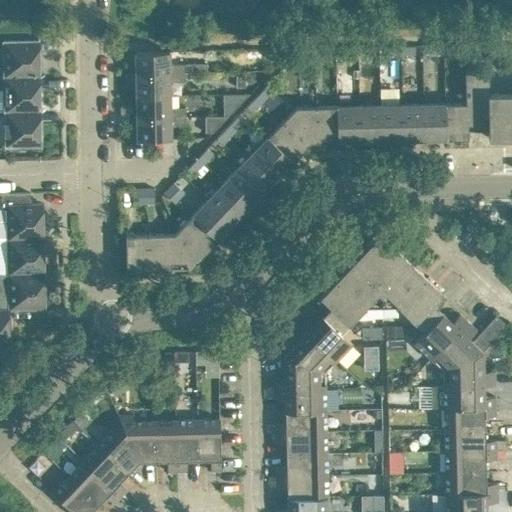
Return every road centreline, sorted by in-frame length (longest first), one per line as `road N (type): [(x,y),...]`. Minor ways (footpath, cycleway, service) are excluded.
road 1 (residential): [(236,500),(245,480),(253,280)]
road 2 (residential): [(426,187),(321,226),(253,280)]
road 3 (residential): [(89,171),(88,0)]
road 4 (residential): [(115,323),(0,441)]
road 5 (residential): [(115,323),(93,285),(89,171)]
road 6 (residential): [(511,305),(424,214),(426,187)]
road 7 (residential): [(253,280),(198,312),(115,323)]
